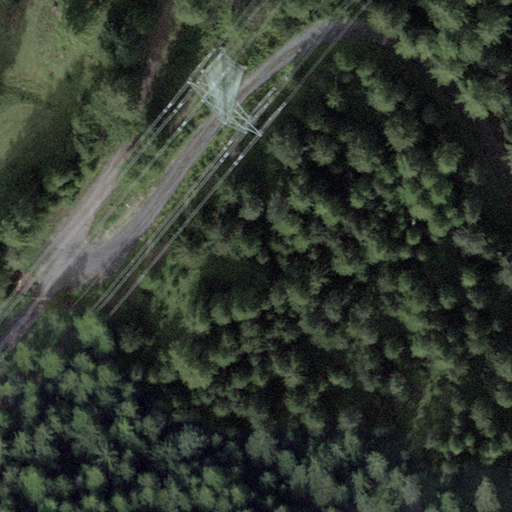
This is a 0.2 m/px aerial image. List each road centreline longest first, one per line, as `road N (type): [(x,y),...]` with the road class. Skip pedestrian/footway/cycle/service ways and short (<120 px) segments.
road 1 (track): [(74,275),(116,256),(262,67),(329,30),(380,33),(435,66),(511,181)]
road 2 (track): [(63,261),(60,232),(177,0)]
